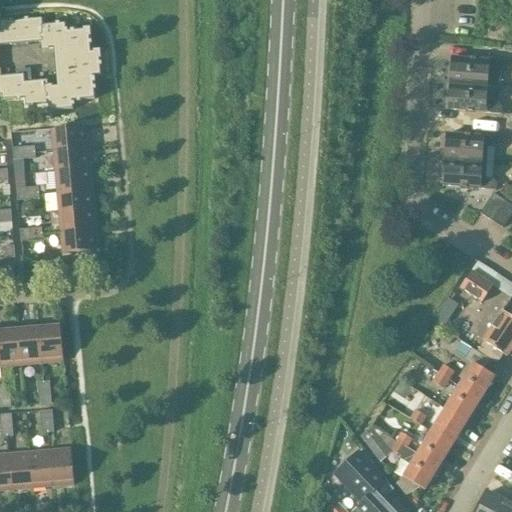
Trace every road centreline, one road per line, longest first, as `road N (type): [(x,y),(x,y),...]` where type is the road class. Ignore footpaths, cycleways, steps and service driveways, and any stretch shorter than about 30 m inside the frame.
road 1 (secondary): [(229,511),(265,303),(282,0)]
road 2 (residential): [(511,268),(425,215),(414,175),(427,64),(447,37),(480,33)]
